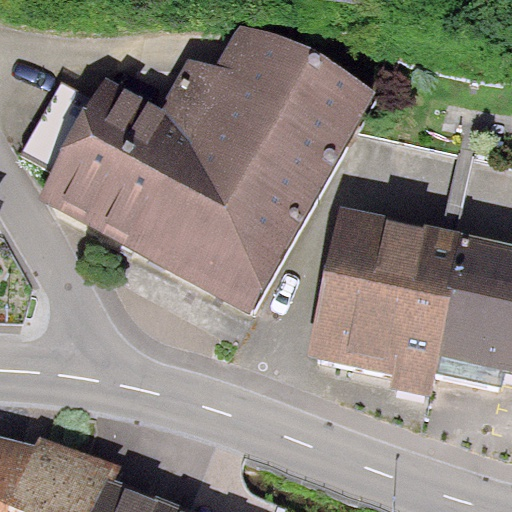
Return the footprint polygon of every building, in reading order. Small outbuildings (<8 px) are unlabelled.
[(189,58),(162,106),(105,75),(90,99),(61,84),(24,155),(51,172),(38,197),(258,319),(375,92),(238,25),(212,72),(189,58)] [(438,358),(463,236),(337,210),(307,357),(392,374),(389,389),(430,397),(438,358)] [(511,373),(511,245),(463,236),(438,358),(511,373)] [(0,511),(6,511),(35,447),(0,436),(0,511)] [(97,511),(111,484),(116,472),(40,437),(35,447),(6,511),(97,511)] [(185,511),(111,484),(97,511),(185,511)]
